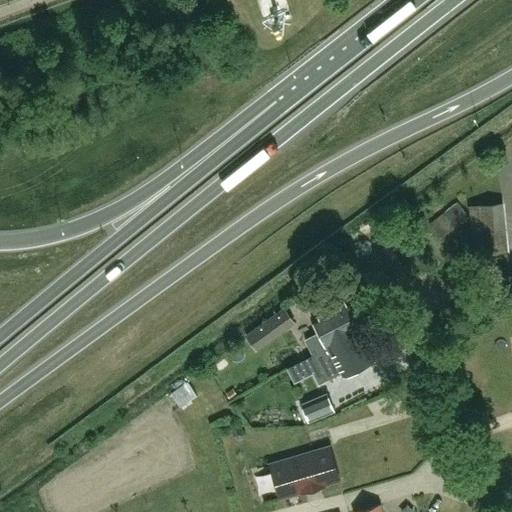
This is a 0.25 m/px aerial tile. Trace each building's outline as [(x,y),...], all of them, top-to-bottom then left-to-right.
[(80,17),(33,34),(43,61),(90,44),(80,17)] [(0,76),(32,64),(23,38),(0,46),(0,76)] [(473,255),(507,251),(502,202),(468,206),(473,255)] [(319,332),(304,340),(326,379),(341,372),(343,375),(358,367),(359,370),(369,365),(368,362),(373,359),(357,330),(368,324),(353,294),(347,297),(346,294),(336,299),(337,302),(310,316),(319,332)] [(256,349),(280,332),(271,319),(247,336),(256,349)] [(171,395),(180,408),(197,396),(188,383),(171,395)] [(333,411),(326,394),(301,404),(309,421),(333,411)] [(329,446),(300,455),(269,464),(279,497),(301,491),(301,492),(324,485),(324,484),(339,479),(329,446)] [(353,511),(382,511),(380,503),(353,511)]
